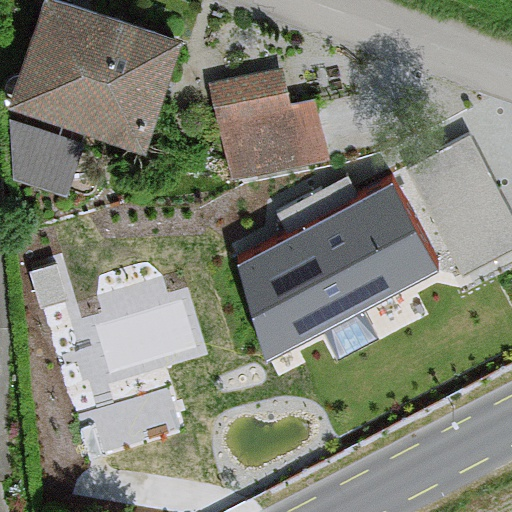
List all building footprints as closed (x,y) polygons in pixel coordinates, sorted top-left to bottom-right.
[(52,0),(23,108),(159,145),(190,33),(66,0),(52,0)] [(285,76),(213,94),(235,185),(340,160),(325,100),(293,108),(285,76)] [(16,123),(28,185),(76,201),(94,149),(16,123)] [(511,212),(469,130),(408,161),(463,267),(511,241),(511,212)] [(452,260),(398,162),(356,183),(349,170),(277,206),(283,220),(230,245),(261,363),(452,260)]
